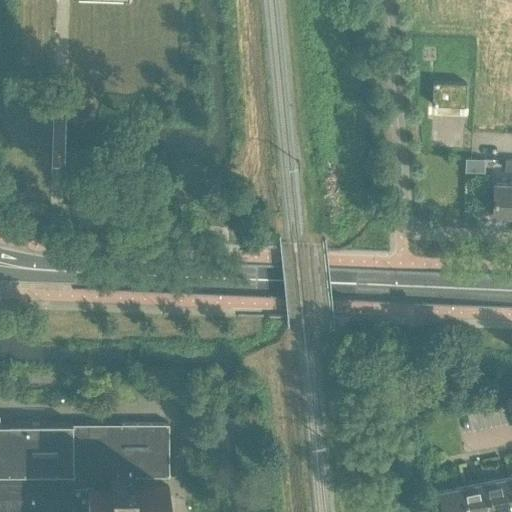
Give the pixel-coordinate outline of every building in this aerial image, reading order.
[(431,104),(464,105),(465,82),(432,81),(431,104)] [(511,212),(511,182),(493,182),(492,212),(496,212),(495,215),(507,215),(507,212),(511,212)] [(165,511),(166,488),(168,488),(168,486),(134,486),(134,475),(168,475),(168,423),(87,423),(87,431),(71,431),(71,423),(0,423),(0,511),(165,511)] [(511,511),(511,491),(508,474),(485,478),(491,511),(511,511)] [(485,478),(461,483),(466,511),(491,511),(485,478)] [(437,489),(428,491),(432,511),(466,511),(461,483),(437,488),(437,489)]
